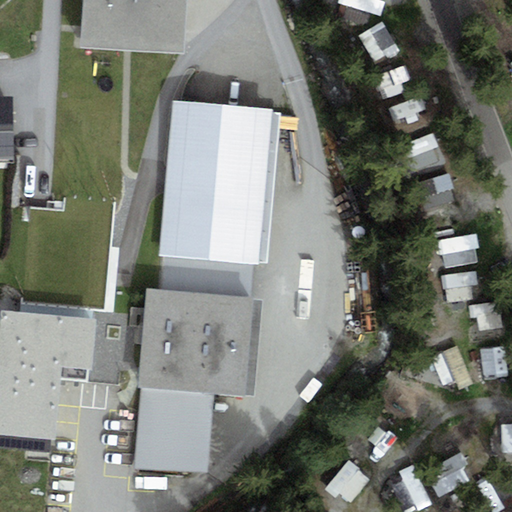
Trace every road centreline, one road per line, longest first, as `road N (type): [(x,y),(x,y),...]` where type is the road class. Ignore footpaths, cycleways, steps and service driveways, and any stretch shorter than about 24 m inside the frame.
road 1 (residential): [(511,193),(442,0)]
road 2 (unclassified): [(265,0),(316,178)]
